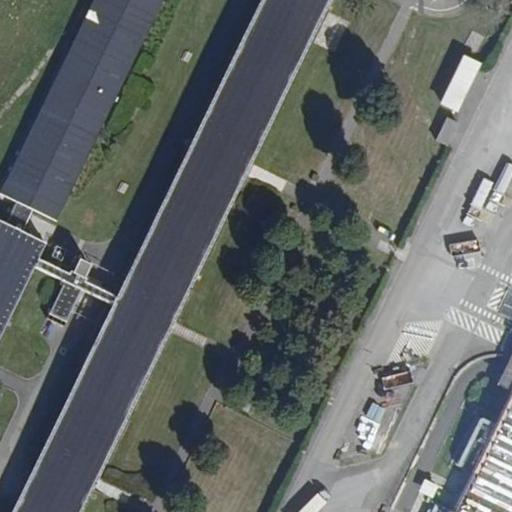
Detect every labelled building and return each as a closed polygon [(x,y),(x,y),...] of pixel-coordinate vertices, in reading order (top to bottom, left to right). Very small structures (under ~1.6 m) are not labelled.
[(0,221),(0,336),(35,266),(78,287),(82,280),(89,265),(80,260),(72,276),(38,259),(45,243),(22,232),(33,210),(55,221),(163,0),(93,0),(0,192),(17,201),(6,224),(0,221)] [(79,511),(95,481),(170,326),(247,168),(328,0),(261,0),(117,298),(99,289),(96,296),(113,305),(12,511),(79,511)] [(465,57),(441,103),(456,111),(480,64),(465,57)] [(96,296),(99,289),(96,287),(82,280),(78,287),(93,295),(96,296)] [(64,282),(46,318),(63,326),(80,290),(64,282)] [(511,511),(511,390),(453,511),(511,511)]
